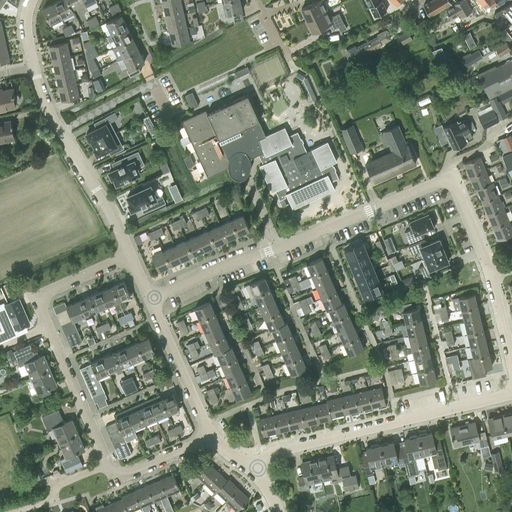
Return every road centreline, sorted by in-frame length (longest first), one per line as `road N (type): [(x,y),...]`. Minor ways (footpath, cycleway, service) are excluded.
road 1 (residential): [(489,271),(451,177),(151,298)]
road 2 (residential): [(109,465),(40,304),(41,294),(129,253)]
road 3 (residential): [(256,467),(275,449),(511,392)]
road 4 (residential): [(209,438),(151,298)]
road 5 (residential): [(61,133),(154,82),(168,111)]
road 6 (residential): [(129,253),(61,133)]
